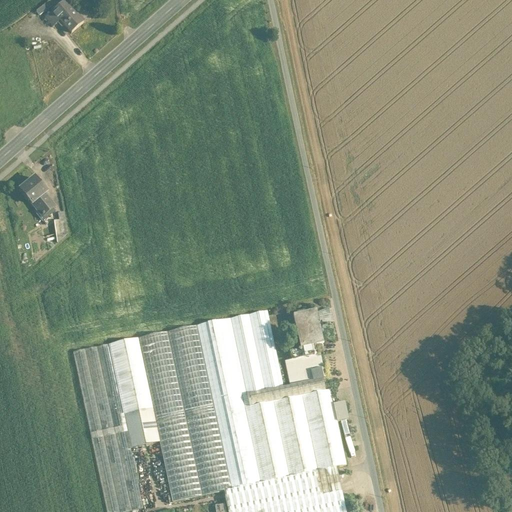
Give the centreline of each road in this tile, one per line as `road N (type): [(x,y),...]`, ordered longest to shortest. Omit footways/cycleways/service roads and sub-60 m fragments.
road 1 (unclassified): [(270,0),(381,511)]
road 2 (secondary): [(0,160),(182,0)]
